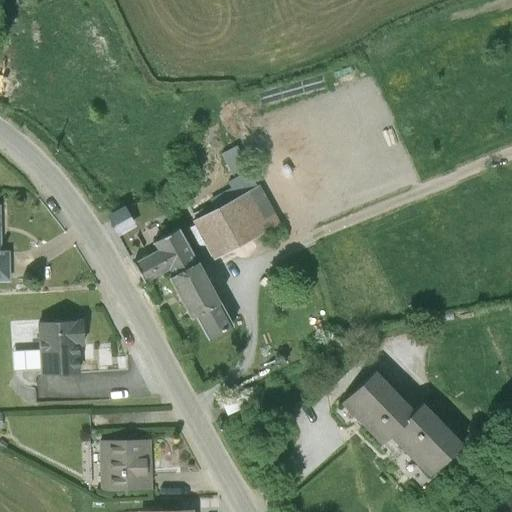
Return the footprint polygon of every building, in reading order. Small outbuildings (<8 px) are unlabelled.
[(229,169),(247,164),(239,140),(221,146),(229,169)] [(256,183),(189,218),(209,255),(275,220),(256,183)] [(120,235),(140,225),(126,197),(106,207),(120,235)] [(192,257),(175,224),(149,238),(152,244),(128,257),(140,280),(165,266),(167,270),(192,257)] [(167,270),(164,275),(185,314),(191,310),(216,298),(192,257),(167,270)] [(216,298),(191,310),(202,333),(227,321),(216,298)] [(78,315),(33,318),(37,372),(77,369),(75,342),(80,342),(78,315)] [(411,407),(372,366),(337,399),(376,440),(386,431),(425,471),(458,440),(419,399),(411,407)] [(145,434),(95,436),(97,487),(147,484),(145,434)]
